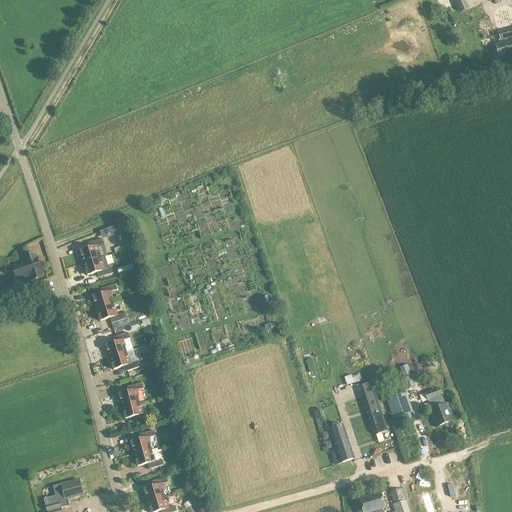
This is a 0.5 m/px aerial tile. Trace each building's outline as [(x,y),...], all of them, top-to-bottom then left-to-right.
[(469,10),(464,0),(452,0),(459,14),(469,10)] [(511,28),(498,32),(500,41),(511,38),(511,28)] [(511,38),(500,41),(499,41),(499,44),(496,45),(501,67),(511,63),(511,38)] [(118,245),(117,239),(125,237),(122,222),(105,226),(110,247),(118,245)] [(92,248),(80,252),(83,264),(100,259),(97,247),(103,245),(102,239),(90,243),(92,248)] [(25,262),(11,267),(16,282),(30,277),(32,283),(35,291),(46,287),(39,269),(40,269),(34,254),(24,258),(25,262)] [(100,259),(83,264),(87,276),(99,272),(101,278),(113,274),(111,269),(104,271),(100,259)] [(104,294),(93,298),(96,310),(113,304),(110,292),(116,290),(115,285),(103,288),(104,294)] [(113,304),(96,310),(100,322),(112,318),(114,324),(126,320),(124,314),(117,316),(113,304)] [(92,345),(109,340),(105,329),(88,335),(92,345)] [(117,343),(105,347),(109,358),(126,353),(122,341),(129,339),(127,333),(116,337),(117,343)] [(126,353),(109,358),(113,370),(125,366),(127,372),(139,368),(137,363),(130,365),(126,353)] [(406,366),(399,368),(406,389),(413,387),(406,366)] [(161,368),(153,371),(157,382),(165,380),(161,368)] [(351,383),(361,379),(357,371),(347,375),(351,383)] [(131,392),(119,395),(122,407),(139,403),(136,392),(144,390),(142,384),(130,387),(131,392)] [(372,384),(361,387),(377,435),(387,432),(372,384)] [(439,388),(425,393),(428,401),(427,401),(431,410),(430,411),(436,427),(452,421),(446,405),(445,405),(442,396),(439,388)] [(392,419),(412,412),(405,393),(385,400),(392,419)] [(139,403),(122,407),(125,420),(138,416),(139,422),(151,419),(149,413),(142,415),(139,403)] [(330,430),(336,451),(350,447),(343,426),(337,428),(330,430)] [(134,455),(151,450),(148,439),(155,437),(154,431),(142,434),(143,440),(131,443),(134,455)] [(116,435),(119,441),(126,439),(123,433),(116,435)] [(333,456),(336,465),(354,459),(350,447),(336,451),(332,452),(333,456)] [(151,450),(134,455),(137,467),(150,464),(151,470),(163,466),(162,460),(154,462),(151,450)] [(477,483),(473,467),(464,469),(463,466),(455,468),(456,471),(446,473),(448,481),(442,483),(442,481),(434,482),(438,502),(446,500),(444,489),(449,487),(450,489),(459,487),(461,494),(468,492),(467,486),(477,483)] [(416,471),(419,482),(424,481),(421,470),(416,471)] [(156,486),(144,490),(147,502),(165,497),(161,486),(168,484),(166,478),(155,481),(156,486)] [(79,480),(61,485),(65,500),(83,496),(79,480)] [(410,494),(415,510),(432,504),(428,489),(410,494)] [(401,490),(390,493),(393,503),(404,499),(401,490)] [(362,511),(373,511),(385,509),(380,493),(359,500),(362,511)] [(158,511),(163,510),(163,511),(176,511),(175,507),(168,509),(165,497),(147,502),(150,511),(158,511)] [(408,511),(406,501),(393,505),(394,511),(408,511)] [(61,511),(59,502),(46,505),(47,511),(61,511)]
